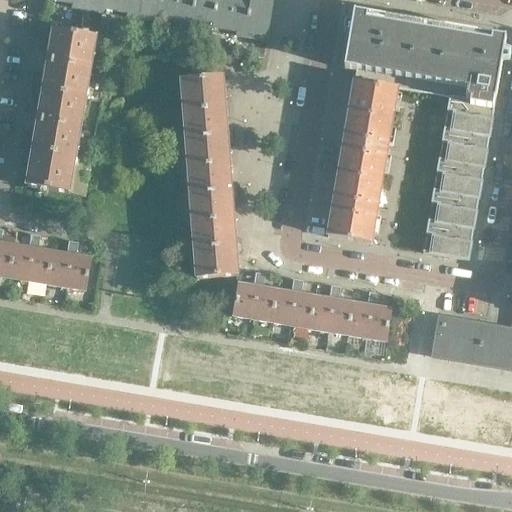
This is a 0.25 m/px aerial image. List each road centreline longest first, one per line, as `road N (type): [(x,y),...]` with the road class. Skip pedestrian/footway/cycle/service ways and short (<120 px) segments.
road 1 (residential): [(511,188),(500,270),(467,288),(299,255),(279,229),(329,0)]
road 2 (tertiary): [(511,501),(0,418)]
